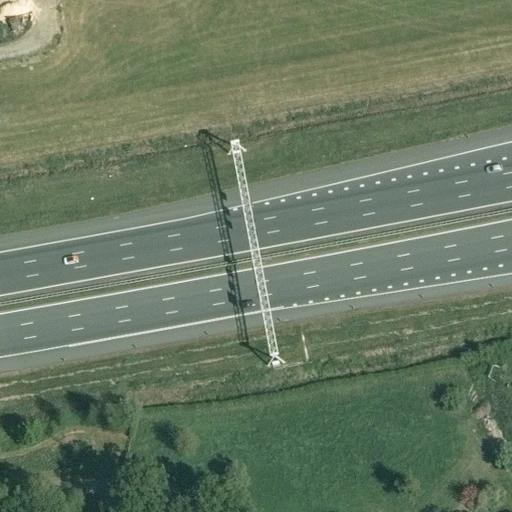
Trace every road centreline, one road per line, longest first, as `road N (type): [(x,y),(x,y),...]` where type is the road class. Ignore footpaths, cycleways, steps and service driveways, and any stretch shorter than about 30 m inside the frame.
road 1 (motorway): [(0,335),(511,241)]
road 2 (motorway): [(511,179),(0,273)]
